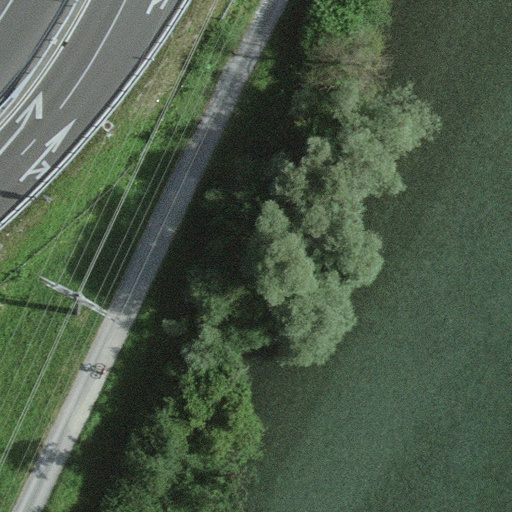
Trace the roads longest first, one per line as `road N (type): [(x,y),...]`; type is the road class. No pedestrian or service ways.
road 1 (track): [(278,0),(35,511)]
road 2 (motorway): [(0,177),(86,76),(129,0)]
